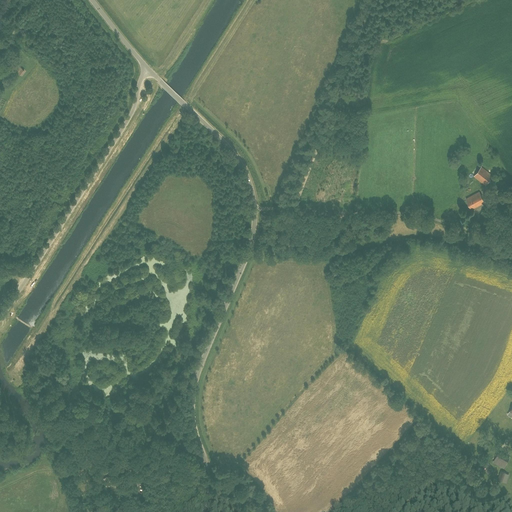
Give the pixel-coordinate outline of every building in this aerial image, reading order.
[(0,49),(9,50),(10,42),(3,41),(2,44),(1,44),(0,49)] [(474,176),(485,185),(493,176),(481,167),(474,176)] [(472,209),(485,202),(479,192),(466,199),(472,209)] [(503,468),(510,458),(499,452),(493,462),(503,468)] [(119,470),(110,474),(114,485),(124,481),(119,470)] [(498,480),(502,482),(506,473),(501,471),(499,478),(497,477),(497,479),(498,479),(498,480)]
